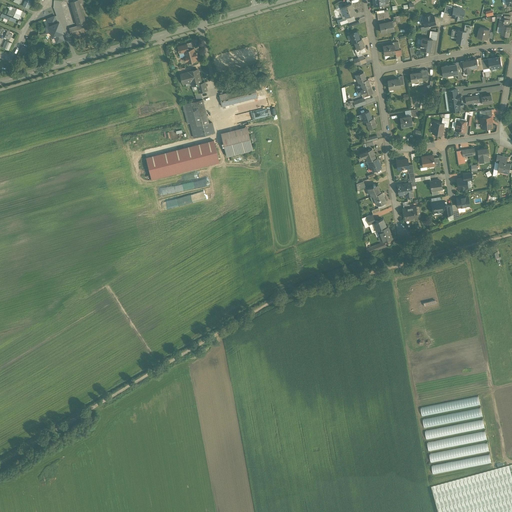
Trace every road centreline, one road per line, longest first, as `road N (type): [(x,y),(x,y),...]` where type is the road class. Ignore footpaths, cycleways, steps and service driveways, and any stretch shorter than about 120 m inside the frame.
road 1 (track): [(511,234),(267,302),(0,461)]
road 2 (tertiary): [(257,7),(0,81)]
road 3 (residential): [(377,72),(511,49)]
